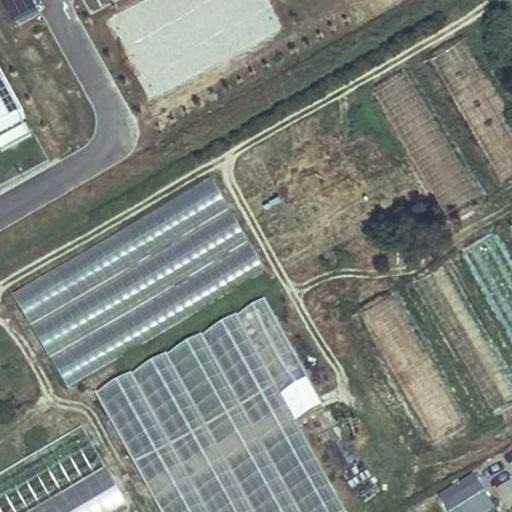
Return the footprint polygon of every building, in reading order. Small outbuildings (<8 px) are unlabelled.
[(37,16),(28,0),(0,0),(0,2),(14,28),(37,16)] [(425,61),(501,190),(511,183),(511,115),(466,38),(425,61)] [(369,94),(445,223),(487,199),(410,70),(369,94)] [(0,140),(26,126),(0,78),(0,140)] [(268,277),(211,178),(12,294),(71,392),(268,277)] [(511,342),(511,258),(497,233),(461,254),(511,342)] [(490,416),(511,402),(511,368),(450,260),(412,281),(490,416)] [(429,444),(472,420),(396,291),(354,314),(429,444)] [(157,511),(341,511),(299,419),(320,409),(271,302),(98,381),(157,511)] [(129,511),(85,428),(0,472),(0,511),(129,511)] [(448,511),(492,511),(496,510),(475,475),(440,498),(448,511)]
